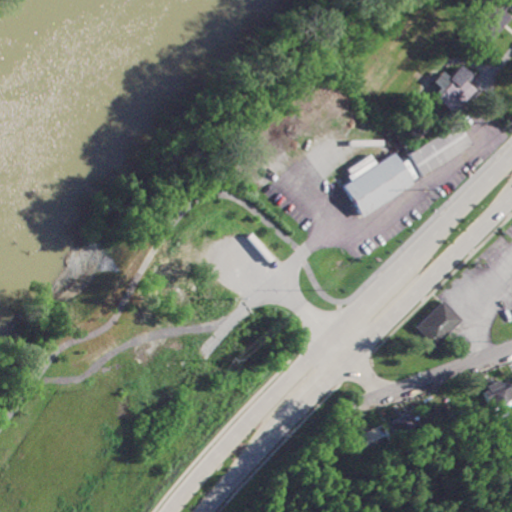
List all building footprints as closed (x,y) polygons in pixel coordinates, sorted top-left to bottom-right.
[(506,16),(498,11),(502,6),(510,12),(511,9),(511,0),(496,0),(492,6),(486,1),(464,28),(484,43),(506,16)] [(470,76),(455,64),(445,77),(437,71),(428,82),(434,87),(427,96),(449,113),(460,99),(455,95),(470,76)] [(402,154),(451,122),(466,145),(415,178),(402,154)] [(335,186),(386,154),(408,185),(355,219),(335,186)] [(369,163),(366,158),(356,165),(341,174),(345,180),(369,163)] [(429,345),(456,319),(438,301),(412,326),(429,345)] [(491,416),(503,411),(501,407),(511,403),(501,379),(479,388),(491,416)] [(412,412),(387,422),(393,437),(418,427),(412,412)] [(357,454),(383,442),(374,425),(349,437),(357,454)]
